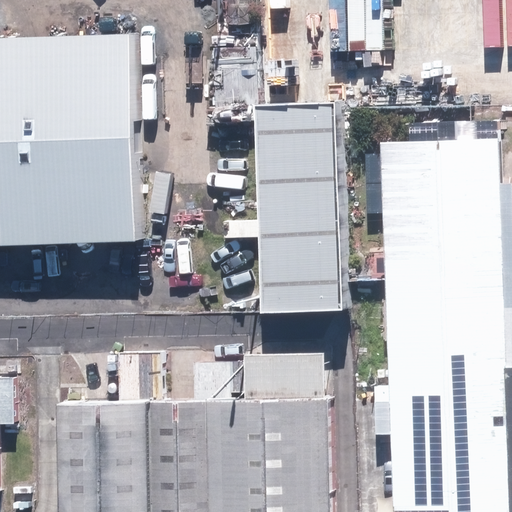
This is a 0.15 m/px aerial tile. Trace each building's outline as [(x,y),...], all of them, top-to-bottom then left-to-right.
[(222,0),(224,31),(265,30),(264,0),(222,0)] [(363,0),(363,25),(409,24),(408,0),(363,0)] [(511,0),(408,0),(409,24),(410,59),(511,57),(511,0)] [(139,49),(0,54),(0,256),(147,251),(139,49)] [(342,111),(266,112),(269,312),(345,311),(342,111)] [(511,511),(511,284),(504,151),(375,159),(395,511),(511,511)] [(24,372),(0,372),(0,487),(9,487),(9,420),(23,420),(24,372)] [(335,511),(333,402),(60,409),(62,511),(335,511)]
